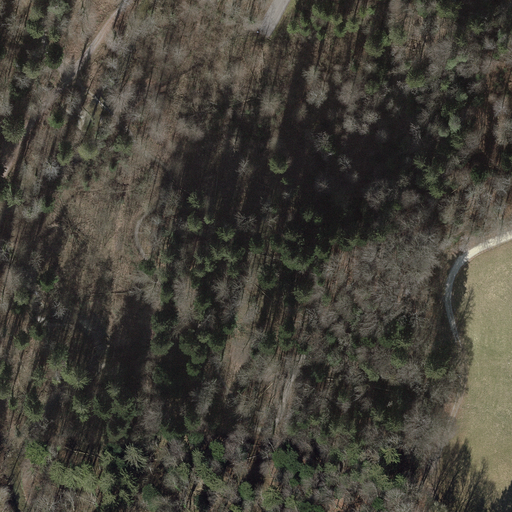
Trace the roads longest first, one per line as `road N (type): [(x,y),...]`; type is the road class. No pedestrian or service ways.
road 1 (track): [(462,267),(449,290),(460,395),(436,470)]
road 2 (track): [(0,176),(28,121),(69,76)]
